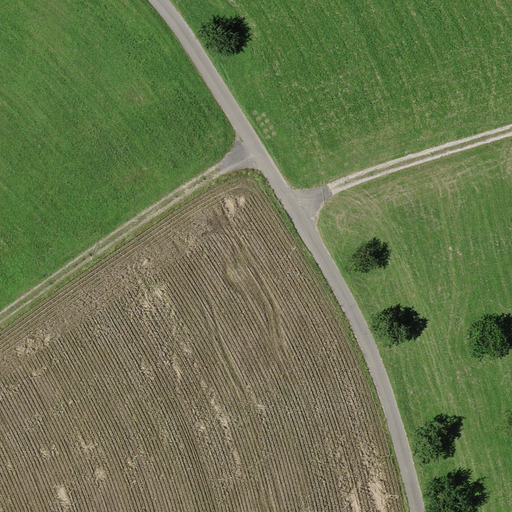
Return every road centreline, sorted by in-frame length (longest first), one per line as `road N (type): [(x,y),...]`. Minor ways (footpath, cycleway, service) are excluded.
road 1 (unclassified): [(151,0),(299,211),(408,438),(427,511)]
road 2 (track): [(260,162),(0,333)]
road 3 (track): [(299,211),(332,189),(511,133)]
